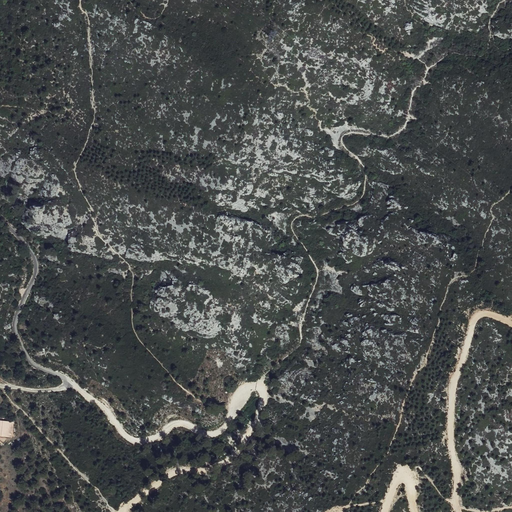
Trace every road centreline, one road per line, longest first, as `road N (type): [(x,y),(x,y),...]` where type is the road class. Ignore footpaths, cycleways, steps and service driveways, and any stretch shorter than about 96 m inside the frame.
road 1 (track): [(0,383),(33,390),(71,385),(144,441),(180,424),(218,425),(246,389),(262,385),(265,397),(246,442),(224,460),(172,473),(121,511)]
road 2 (track): [(458,511),(448,388),(470,321),(489,315),(511,325)]
road 3 (residential): [(0,222),(32,254),(36,270),(19,324),(26,346),(36,365),(71,385)]
